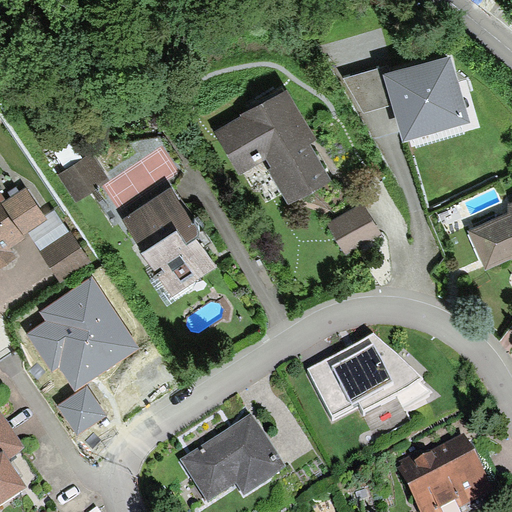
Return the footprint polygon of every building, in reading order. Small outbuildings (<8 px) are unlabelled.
[(390,69),(383,71),(392,101),(402,136),(470,116),(451,51),(390,69)] [(388,64),(343,77),(361,110),(392,101),(383,71),(390,69),(388,64)] [(286,90),(214,133),(239,175),(262,162),(286,200),(329,175),(308,138),(313,134),(286,90)] [(90,153),(59,173),(76,199),(108,180),(90,153)] [(0,265),(16,255),(11,247),(26,238),(24,234),(45,220),(24,186),(0,201),(0,200),(0,265)] [(202,231),(172,186),(122,219),(172,295),(216,267),(196,235),(202,231)] [(362,201),(325,222),(343,253),(380,233),(362,201)] [(510,213),(470,230),(486,266),(511,255),(511,201),(506,204),(510,213)] [(48,321),(29,334),(54,373),(60,370),(75,392),(140,349),(93,277),(41,311),(48,321)] [(434,394),(376,338),(309,373),(334,421),(359,408),(364,416),(398,398),(404,409),(434,394)] [(88,387),(58,407),(77,435),(107,416),(88,387)] [(0,413),(0,504),(26,488),(9,463),(26,451),(0,413)] [(251,417),(180,463),(207,505),(237,486),(245,500),(280,478),(270,462),(277,458),(251,417)] [(418,511),(455,511),(492,495),(461,431),(395,462),(418,511)]
